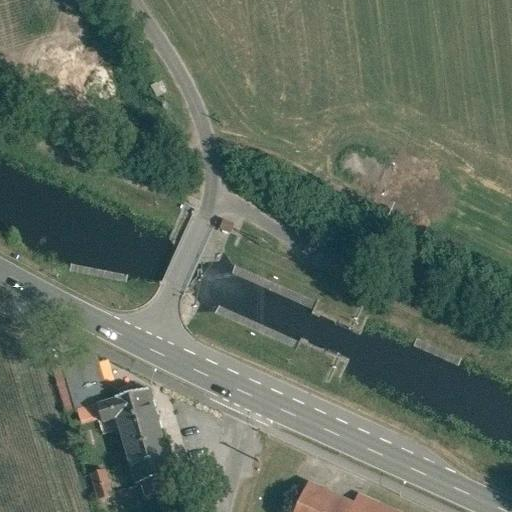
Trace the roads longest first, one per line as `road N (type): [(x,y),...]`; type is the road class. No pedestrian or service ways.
road 1 (unclassified): [(213,185),(511,321)]
road 2 (primary): [(252,397),(507,511)]
road 3 (unclassified): [(213,185),(208,137),(189,90),(135,0)]
road 4 (unclassified): [(146,348),(213,185)]
road 5 (primary): [(29,288),(146,348)]
